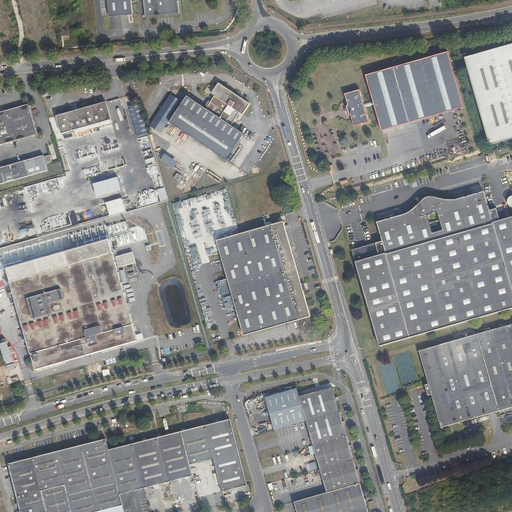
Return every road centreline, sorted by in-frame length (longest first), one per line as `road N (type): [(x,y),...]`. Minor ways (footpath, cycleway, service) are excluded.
road 1 (tertiary): [(278,94),(346,342)]
road 2 (tertiary): [(0,437),(229,379)]
road 3 (tertiary): [(226,367),(0,425)]
road 4 (primary): [(314,39),(511,11)]
road 5 (primary): [(0,70),(178,52)]
road 6 (unclassified): [(356,369),(397,511)]
road 7 (unclassified): [(265,505),(229,379)]
road 8 (tertiary): [(346,342),(226,367)]
road 9 (tertiary): [(229,379),(349,356)]
